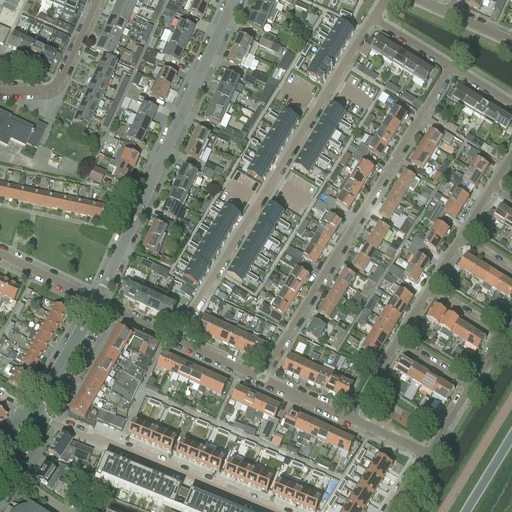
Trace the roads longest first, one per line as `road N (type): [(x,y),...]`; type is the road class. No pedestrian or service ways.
road 1 (residential): [(174,340),(370,19)]
road 2 (residential): [(260,378),(449,67)]
road 3 (tertiary): [(96,302),(233,0)]
road 4 (residential): [(274,511),(30,417)]
road 5 (residential): [(0,97),(50,91),(94,0)]
road 6 (tertiary): [(30,417),(96,302)]
